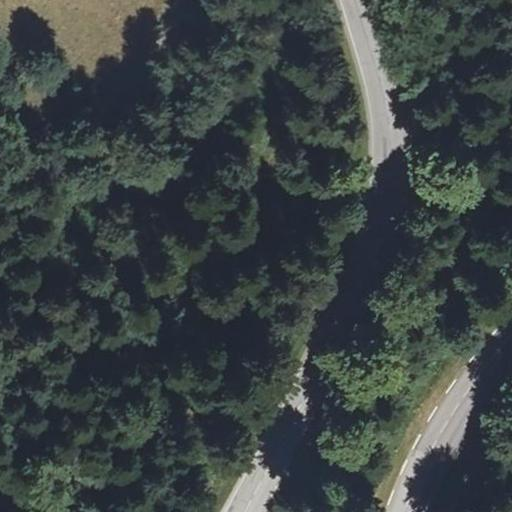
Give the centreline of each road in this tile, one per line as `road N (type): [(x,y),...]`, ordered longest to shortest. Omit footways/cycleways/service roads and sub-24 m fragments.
road 1 (secondary): [(356,0),(389,125),(384,179),(320,367),(243,511)]
road 2 (secondary): [(406,511),(478,382),(511,341)]
